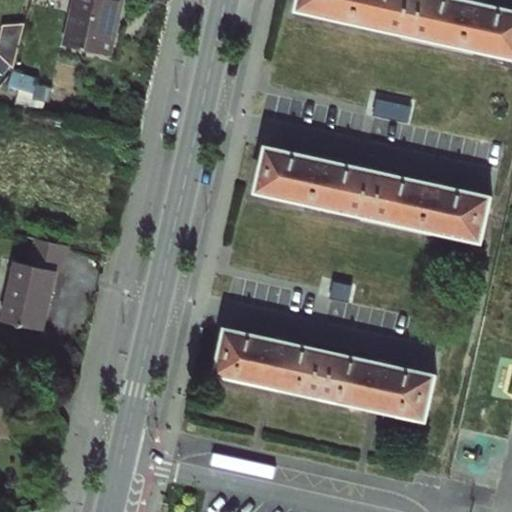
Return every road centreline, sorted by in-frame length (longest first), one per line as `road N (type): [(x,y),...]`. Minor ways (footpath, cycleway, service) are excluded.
road 1 (secondary): [(224,0),(120,460)]
road 2 (residential): [(356,511),(120,460)]
